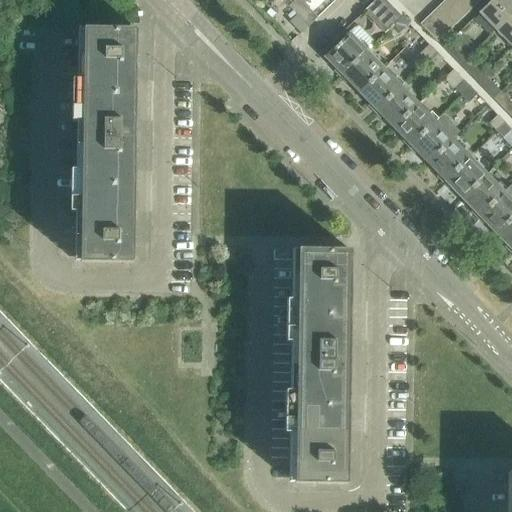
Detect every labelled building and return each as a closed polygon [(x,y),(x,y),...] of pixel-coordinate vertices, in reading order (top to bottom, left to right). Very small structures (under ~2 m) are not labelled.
[(318,19),(299,0),(296,0),(289,7),(309,27),(318,19)] [(402,17),(390,6),(384,0),(376,0),(372,4),(393,26),(402,17)] [(469,12),(457,0),(446,0),(444,2),(461,20),(469,12)] [(477,4),(472,0),(457,0),(469,12),(477,4)] [(495,32),(511,15),(511,1),(511,0),(491,0),(477,14),(495,32)] [(461,20),(444,2),(436,10),(453,27),(461,20)] [(453,27),(436,10),(429,17),(446,35),(453,27)] [(511,49),(511,48),(511,15),(495,32),(511,49)] [(400,33),(409,25),(402,17),(393,26),(400,33)] [(446,35),(429,17),(421,25),(438,42),(446,35)] [(367,53),(374,46),(356,27),(348,34),(323,59),(342,79),(367,53)] [(136,31),(83,31),(82,108),(103,108),(103,96),(135,96),(136,31)] [(467,58),(453,43),(450,40),(443,47),(459,65),(467,58)] [(427,61),(436,53),(429,46),(420,54),(427,61)] [(358,96),(384,71),(367,53),(342,79),(358,96)] [(434,68),(443,60),(436,53),(427,61),(434,68)] [(484,75),(468,59),(467,58),(459,65),(476,82),(484,75)] [(375,113),(400,88),(384,71),(358,96),(375,113)] [(500,92),(491,82),(484,75),(476,82),(493,99),(500,92)] [(462,97),(470,88),(463,81),(454,89),(462,97)] [(392,130),(417,105),(400,88),(375,113),(392,130)] [(468,104),(477,95),(470,88),(462,97),(468,104)] [(511,114),(511,104),(501,93),(500,92),(493,99),(510,117),(511,114)] [(103,108),(82,108),(81,199),(102,199),(103,186),(133,186),(135,96),(103,96),(103,108)] [(409,148),(434,123),(417,105),(392,130),(409,148)] [(409,148),(427,166),(452,142),(459,135),(442,116),(434,123),(409,148)] [(496,132),(505,124),(497,116),(489,125),(496,132)] [(503,139),(511,131),(505,124),(496,132),(503,139)] [(443,184),(469,159),(452,142),(427,166),(443,184)] [(460,201),(486,176),(469,159),(443,184),(460,201)] [(478,219),(503,194),(486,176),(460,201),(478,219)] [(81,199),(80,263),(132,264),(133,186),(103,186),(102,199),(81,199)] [(494,236),(511,218),(511,188),(510,187),(503,194),(478,219),(494,236)] [(511,254),(511,218),(494,236),(511,254)] [(349,252),(297,251),(296,329),(317,329),(317,316),(348,317),(349,252)] [(317,329),(296,329),(295,419),(316,420),(316,407),(347,407),(348,317),(317,316),(317,329)] [(294,484),(346,485),(347,407),(316,407),(316,420),(295,419),(294,484)]
